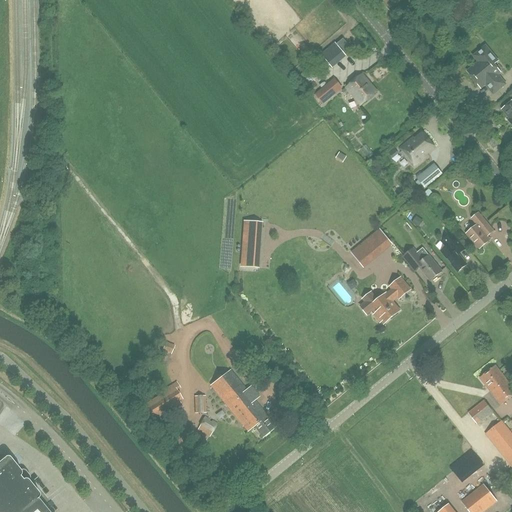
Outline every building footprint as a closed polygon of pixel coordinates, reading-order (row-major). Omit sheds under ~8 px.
[(336,43),(322,55),(331,67),(345,55),(336,43)] [(481,84),(483,86),(485,84),(493,94),(505,84),(497,75),(500,72),(493,65),(497,61),(485,47),(474,56),(480,63),(476,66),(475,65),(467,72),(479,86),(481,84)] [(307,85),(315,79),(308,69),(305,64),(298,69),(292,61),(287,65),(297,78),(300,76),(307,85)] [(361,105),(376,92),(361,75),(347,88),(361,105)] [(322,104),(341,88),(333,79),(315,95),(322,104)] [(511,101),(502,109),(510,119),(508,121),(511,126),(511,101)] [(412,164),(414,167),(425,158),(423,156),(434,147),(423,133),(414,141),(412,141),(411,141),(410,140),(399,149),(402,152),(412,164)] [(493,149),(498,145),(493,138),(488,142),(493,149)] [(435,180),(427,170),(417,179),(425,189),(435,180)] [(494,232),(487,224),(479,214),(472,219),(477,225),(467,234),(479,249),(490,241),(487,237),(494,232)] [(412,223),(419,227),(424,221),(416,216),(412,223)] [(258,268),(261,223),(245,222),(241,267),(258,268)] [(452,233),(443,241),(448,247),(441,253),(452,267),(453,266),(458,272),(466,265),(458,255),(465,249),(452,233)] [(366,241),(352,253),(362,265),(376,253),(366,241)] [(415,272),(420,268),(430,281),(441,272),(422,249),(412,257),(409,253),(403,257),(415,272)] [(410,290),(401,279),(390,287),(393,290),(387,296),(386,294),(377,301),(371,293),(364,299),(370,307),(376,314),(374,315),(380,323),(382,321),(384,324),(400,311),(392,302),(398,297),(400,299),(410,290)] [(171,354),(175,346),(166,342),(162,350),(171,354)] [(501,405),(511,396),(511,386),(496,366),(480,378),(501,405)] [(263,437),(275,427),(254,400),(259,396),(251,386),(246,390),(230,371),(211,386),(248,431),(254,426),(263,437)] [(179,402),(182,400),(175,387),(149,403),(158,417),(180,404),(179,402)] [(195,397),(196,413),(204,412),(204,396),(195,397)] [(477,425),(493,412),(484,400),(468,413),(477,425)] [(205,417),(198,430),(210,436),(217,423),(205,417)] [(511,467),(511,433),(502,421),(486,435),(511,467)] [(461,483),(483,466),(471,450),(449,468),(461,483)] [(5,457),(0,461),(0,511),(49,511),(38,499),(39,498),(39,497),(40,496),(40,495),(39,494),(39,493),(29,481),(28,480),(27,479),(26,479),(25,479),(24,480),(23,480),(21,476),(21,475),(22,474),(22,473),(22,472),(11,458),(10,458),(9,457),(8,457),(7,457),(6,457),(5,457)] [(469,511),(484,511),(498,502),(484,485),(462,502),(469,511)]
